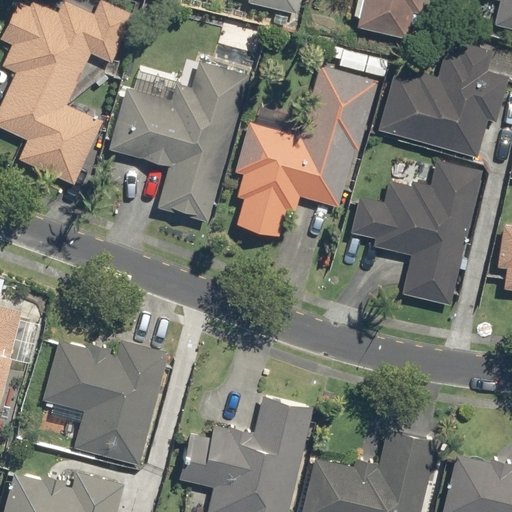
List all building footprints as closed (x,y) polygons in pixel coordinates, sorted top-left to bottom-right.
[(13,158),(71,183),(99,118),(65,103),(88,51),(110,60),(132,10),(109,0),(95,0),(91,9),(70,0),(57,0),(55,7),(39,0),(12,0),(0,28),(0,39),(8,43),(0,61),(0,64),(11,70),(0,95),(0,125),(23,135),(13,158)] [(248,0),(294,11),(296,0),(248,0)] [(346,0),(344,12),(356,14),(354,24),(406,35),(408,23),(417,25),(422,0),(346,0)] [(511,0),(477,0),(476,5),(494,10),(491,21),(511,25),(511,0)] [(392,66),(374,127),(474,156),(486,116),(494,118),(507,73),(484,67),(490,47),(459,38),(456,50),(442,46),(434,72),(416,66),(414,73),(392,66)] [(153,204),(205,219),(248,70),(197,56),(189,83),(173,79),(168,96),(122,83),(104,146),(165,163),(153,204)] [(357,148),(376,77),(316,60),(297,130),(246,116),(231,169),(238,171),(232,192),(241,195),(233,221),(276,233),(282,211),(291,213),(296,193),(336,204),(352,147),(357,148)] [(398,291),(447,302),(480,166),(434,155),(428,180),(407,176),(406,181),(386,176),(381,197),(357,191),(348,229),(371,235),(370,242),(407,251),(398,291)] [(511,221),(499,219),(493,263),(502,265),(499,283),(511,285),(511,221)] [(0,300),(0,380),(20,306),(0,300)] [(71,445),(137,462),(167,348),(116,335),(113,348),(56,333),(40,398),(80,409),(71,445)] [(285,511),(311,404),(260,392),(251,428),(210,418),(206,433),(186,428),(175,477),(209,485),(203,511),(204,511),(285,511)] [(418,511),(436,436),(384,424),(376,459),(353,453),(351,463),(312,454),(299,511),(418,511)] [(511,511),(511,459),(453,447),(438,511),(511,511)] [(112,511),(121,481),(73,468),(70,478),(40,470),(39,476),(10,469),(0,507),(0,511),(112,511)]
